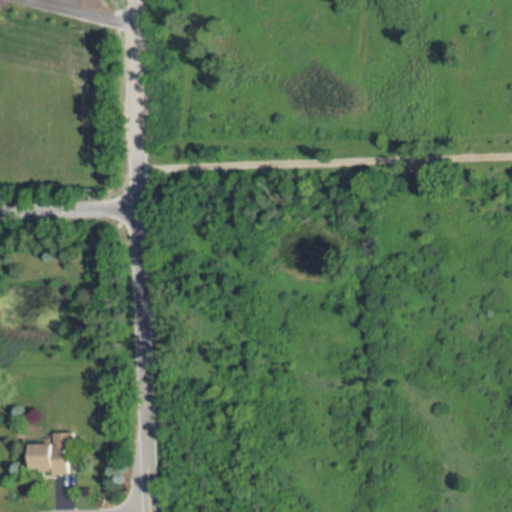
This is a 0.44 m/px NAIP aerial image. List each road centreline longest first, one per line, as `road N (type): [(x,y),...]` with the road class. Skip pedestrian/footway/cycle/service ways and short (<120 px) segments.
road 1 (residential): [(138,141),(151,511)]
road 2 (residential): [(138,141),(139,0)]
road 3 (residential): [(139,206),(0,210)]
